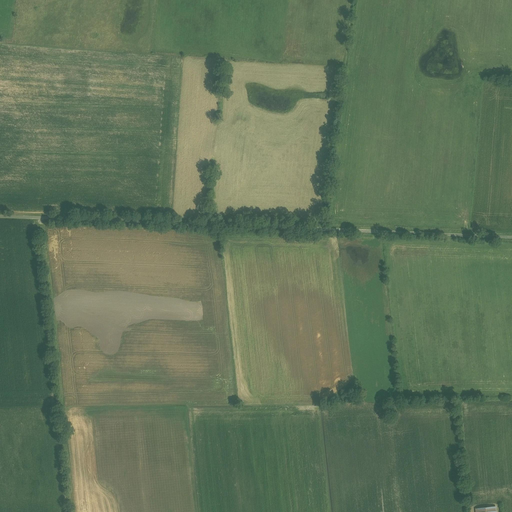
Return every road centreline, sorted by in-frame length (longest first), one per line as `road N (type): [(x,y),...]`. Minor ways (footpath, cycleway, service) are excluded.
road 1 (track): [(0,214),(511,235)]
road 2 (track): [(52,216),(81,511)]
